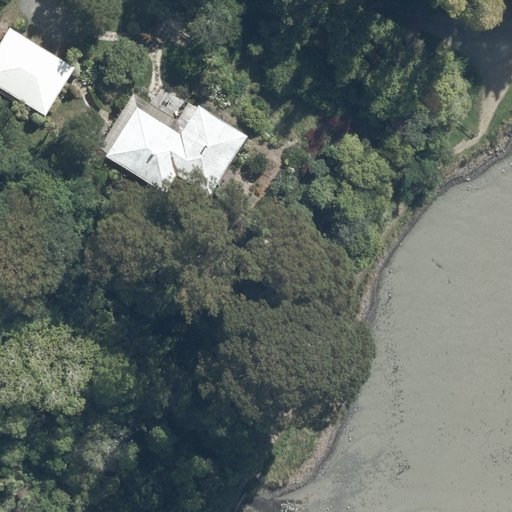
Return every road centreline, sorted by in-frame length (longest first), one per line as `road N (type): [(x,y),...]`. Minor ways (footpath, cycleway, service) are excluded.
road 1 (track): [(511,71),(418,178),(358,265),(227,511)]
road 2 (unclassified): [(375,0),(511,37)]
